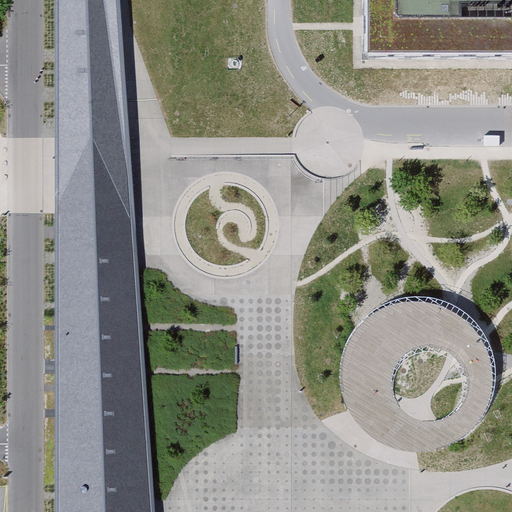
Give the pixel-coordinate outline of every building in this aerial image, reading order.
[(67,0),(68,123),(68,141),(69,141),(69,140),(94,140),(94,132),(93,121),(117,121),(115,121),(115,102),(116,102),(114,102),(114,83),(112,83),(112,64),(113,64),(111,64),(111,45),(112,45),(110,45),(110,27),(110,26),(108,26),(108,8),(109,8),(109,7),(107,7),(106,0),(67,0)] [(511,0),(364,0),(364,55),(511,55),(511,0)] [(69,141),(68,141),(67,174),(67,215),(68,216),(68,215),(97,214),(96,197),(122,197),(117,121),(93,121),(94,140),(69,140),(69,141)] [(67,215),(67,511),(143,511),(143,501),(142,501),(142,482),(140,482),(140,463),(139,463),(139,444),(138,444),(138,425),(137,425),(137,406),(135,406),(135,387),(134,387),(134,368),(133,368),(131,330),(130,330),(130,311),(129,311),(129,292),(127,292),(127,273),(126,273),(126,254),(125,254),(125,235),(123,235),(123,216),(122,216),(122,197),(96,197),(97,214),(68,215),(68,216),(67,215)] [(408,304),(382,314),(361,332),(346,356),(341,383),(345,411),(357,435),(363,432),(385,418),(393,413),(387,401),(386,389),(388,376),(395,365),(405,358),(417,353),(429,353),(440,357),(450,364),(457,374),(460,385),(460,397),(457,408),(449,417),(439,425),(442,432),(453,456),(455,463),(478,449),(496,428),(506,403),(507,376),(500,350),(484,328),(462,312),(436,304),(408,304)]
